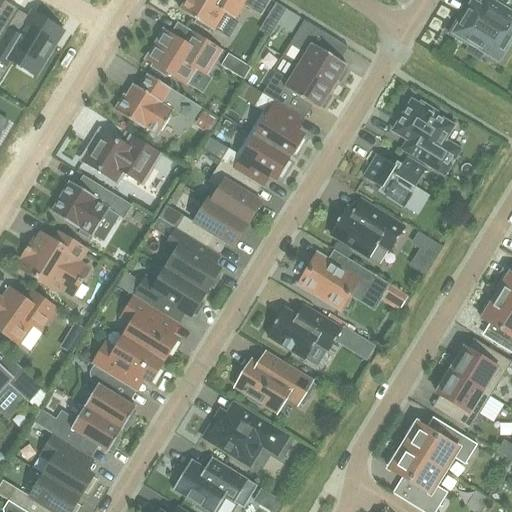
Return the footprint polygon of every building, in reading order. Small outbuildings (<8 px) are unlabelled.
[(180,9),(180,10),(196,20),(194,24),(209,33),(211,30),(215,32),(215,31),(228,39),(238,22),(235,20),(236,19),(235,18),(243,6),(261,16),(270,1),(268,0),(186,0),(181,9),(180,9)] [(511,12),(499,5),(491,0),(482,0),(479,6),(472,3),(471,4),(470,4),(466,11),(467,12),(464,16),(460,14),(448,35),(469,48),(471,44),(498,60),(511,36),(511,12)] [(278,23),(286,10),(276,4),(268,17),(278,23)] [(7,27),(0,38),(0,68),(1,69),(7,59),(34,75),(61,31),(33,14),(20,35),(7,27)] [(345,67),(346,67),(346,66),(322,51),(331,38),(307,23),(294,45),(302,51),(294,64),(332,88),(337,81),(340,83),(348,70),(344,68),(345,67)] [(206,76),(222,50),(191,31),(184,43),(163,31),(145,60),(152,64),(150,67),(166,77),(168,74),(186,85),(196,70),(206,76)] [(250,68),(228,54),(220,66),(235,75),(237,71),(244,76),(250,68)] [(331,97),(328,95),(332,88),(294,64),(285,78),(277,72),(263,95),(287,109),(295,95),(319,110),(320,109),(319,109),(320,107),(324,109),(331,97)] [(199,111),(201,108),(147,75),(139,89),(133,85),(126,96),(124,95),(114,111),(143,129),(145,127),(158,136),(173,112),(178,115),(187,101),(199,109),(198,110),(199,111)] [(287,109),(263,95),(262,94),(254,107),(262,112),(249,133),(289,158),(292,153),(295,155),(304,141),(301,139),(303,136),(279,121),(287,109)] [(437,112),(420,102),(418,105),(412,101),(393,131),(408,140),(401,151),(443,177),(460,150),(444,140),(453,126),(435,116),(437,112)] [(207,131),(213,121),(203,114),(196,125),(207,131)] [(127,147),(103,132),(101,131),(94,144),(91,142),(81,158),(84,159),(82,162),(115,182),(121,172),(140,183),(158,153),(132,138),(127,147)] [(290,164),(287,162),(289,158),(249,133),(236,154),(228,149),(220,162),(244,177),(262,188),(270,176),(276,180),(278,176),(281,178),(290,164)] [(396,162),(394,166),(378,156),(364,179),(380,188),(378,193),(402,208),(425,171),(405,159),(401,165),(396,162)] [(261,204),(237,189),(244,177),(220,162),(207,182),(218,189),(210,202),(210,203),(247,226),(261,204)] [(91,196),(70,182),(51,213),(78,229),(78,228),(81,229),(78,234),(87,240),(90,235),(93,237),(109,211),(123,220),(132,206),(98,185),(91,196)] [(212,235),(234,248),(247,226),(210,203),(210,202),(207,200),(193,222),(183,216),(175,228),(205,247),(212,235)] [(404,228),(362,202),(360,201),(353,212),(346,208),(345,210),(342,208),(333,222),(336,224),(330,234),(369,258),(378,243),(390,251),(404,228)] [(163,248),(173,255),(165,269),(205,294),(210,287),(213,289),(221,276),(218,274),(220,270),(213,266),(220,256),(205,247),(175,228),(163,248)] [(440,247),(417,233),(411,244),(419,249),(409,265),(424,274),(434,258),(440,247)] [(67,272),(71,265),(75,267),(86,249),(65,236),(59,247),(41,235),(20,268),(35,278),(34,279),(37,281),(38,279),(56,290),(58,287),(72,295),(79,284),(81,285),(82,282),(67,272)] [(339,310),(357,281),(383,296),(390,285),(346,258),(340,268),(317,255),(298,285),(339,310)] [(205,303),(201,301),(205,294),(165,269),(156,283),(146,276),(133,297),(178,324),(184,314),(191,318),(193,314),(196,316),(205,303)] [(511,274),(509,273),(508,276),(504,274),(496,287),(500,289),(495,297),(511,306),(511,274)] [(0,331),(1,333),(0,334),(0,336),(12,345),(14,342),(18,345),(32,325),(41,331),(57,309),(33,292),(26,301),(9,290),(2,300),(0,298),(0,331)] [(178,324),(133,297),(119,320),(130,326),(123,337),(164,362),(168,354),(172,356),(179,344),(176,342),(177,340),(170,336),(178,324)] [(511,306),(495,297),(490,304),(487,302),(479,315),(482,317),(481,320),(506,335),(499,346),(511,353),(511,306)] [(341,330),(302,307),(296,317),(283,310),(267,336),(305,360),(315,343),(328,351),(341,330)] [(70,335),(80,341),(85,332),(75,326),(70,335)] [(365,342),(350,332),(342,345),(357,354),(365,342)] [(164,362),(123,337),(116,348),(106,342),(91,365),(93,366),(122,383),(136,392),(143,380),(150,384),(151,382),(155,384),(162,372),(159,370),(164,362)] [(490,397),(511,362),(491,350),(484,360),(464,348),(458,357),(455,355),(446,370),(490,397)] [(306,396),(314,384),(266,354),(258,366),(251,362),(249,365),(246,364),(240,374),(242,376),(236,387),(249,396),(247,399),(261,408),(263,404),(276,413),(286,397),(303,408),(309,397),(306,396)] [(0,412),(8,420),(26,400),(29,403),(42,388),(7,356),(0,362),(0,412)] [(135,408),(115,396),(122,383),(93,366),(89,372),(90,382),(98,386),(84,408),(121,431),(123,428),(126,430),(134,419),(130,416),(135,408)] [(469,431),(490,397),(446,370),(437,384),(440,386),(435,393),(453,404),(454,409),(449,418),(469,431)] [(220,412),(204,439),(248,466),(261,445),(278,456),(288,439),(234,405),(227,416),(220,412)] [(121,431),(84,408),(77,419),(74,420),(61,411),(48,432),(52,435),(75,449),(82,437),(108,453),(109,451),(112,453),(119,442),(116,439),(121,431)] [(465,465),(477,445),(451,429),(445,440),(417,424),(416,425),(413,423),(405,436),(408,438),(403,446),(444,472),(452,458),(465,465)] [(84,492),(87,494),(95,480),(92,478),(93,476),(87,472),(94,461),(75,449),(52,435),(39,455),(50,462),(42,475),(80,498),(84,492)] [(444,472),(403,446),(398,455),(394,453),(386,466),(390,468),(389,469),(416,486),(406,503),(421,511),(435,511),(447,493),(435,486),(444,472)] [(308,460),(312,453),(306,449),(301,456),(308,460)] [(214,460),(212,459),(213,459),(211,458),(210,460),(205,469),(192,461),(191,460),(185,469),(182,467),(174,479),(178,482),(173,490),(174,491),(174,490),(196,504),(194,507),(201,511),(215,511),(225,497),(234,503),(235,504),(235,503),(243,508),(257,487),(248,481),(249,481),(247,480),(247,481),(223,466),(214,460)] [(76,505),(80,498),(42,475),(28,497),(15,489),(8,501),(25,511),(41,511),(44,507),(52,511),(76,511),(79,507),(76,505)] [(275,511),(281,503),(260,490),(253,502),(268,511),(275,511)] [(25,511),(8,501),(7,500),(1,509),(1,511),(25,511)]
